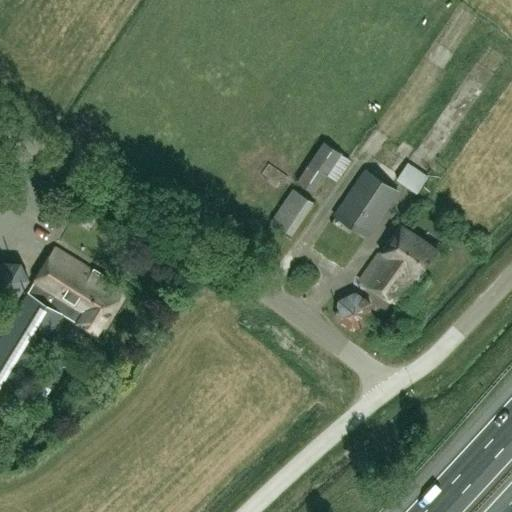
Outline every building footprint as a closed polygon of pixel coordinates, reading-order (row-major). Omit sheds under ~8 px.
[(336,181),(351,159),(324,141),(297,181),(314,192),(326,174),(336,181)] [(406,165),(393,183),(414,197),(426,180),(406,165)] [(365,236),(396,190),(364,169),(333,215),(365,236)] [(290,235),(313,202),(293,188),(270,222),(290,235)] [(398,306),(437,248),(400,222),(360,280),(398,306)] [(30,257),(48,241),(34,226),(16,242),(30,257)] [(96,334),(122,290),(105,279),(107,276),(93,267),(91,271),(53,248),(0,335),(0,406),(4,409),(62,314),(96,334)] [(353,327),(369,319),(370,301),(355,291),(339,299),(338,317),(353,327)]
